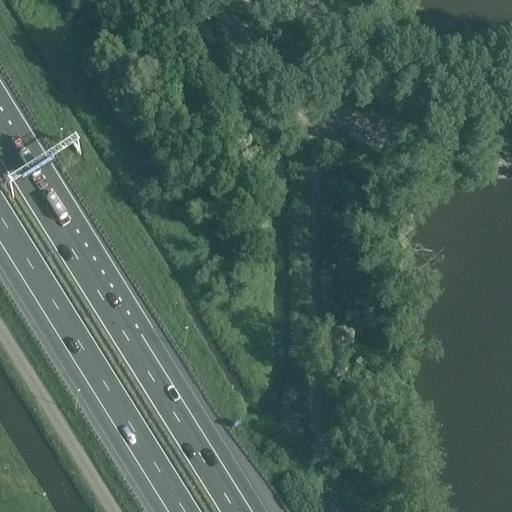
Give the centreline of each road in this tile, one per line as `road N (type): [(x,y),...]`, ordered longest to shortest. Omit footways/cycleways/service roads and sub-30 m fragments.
road 1 (motorway): [(243,511),(0,121)]
road 2 (track): [(337,511),(315,393),(314,172),(322,117)]
road 3 (tertiary): [(511,137),(400,136),(322,117),(270,85),(210,0)]
road 4 (motorway): [(0,227),(177,511)]
road 5 (unknown): [(511,71),(427,71),(281,41),(264,33),(242,0)]
road 6 (unclassified): [(113,511),(0,331)]
